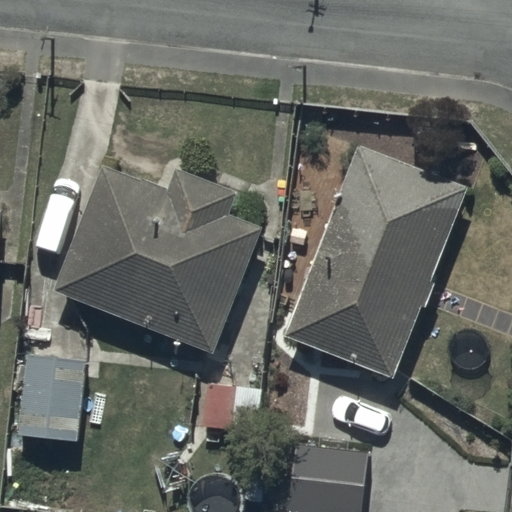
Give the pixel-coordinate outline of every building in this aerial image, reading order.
[(471,175),(361,134),(290,325),(399,365),(471,175)] [(107,152),(58,280),(220,343),(269,217),(235,204),(243,182),(180,157),(173,177),(107,152)] [(28,345),(21,425),(84,431),(91,351),(28,345)] [(267,381),(209,375),(206,420),(262,425),(267,381)] [(369,511),(373,444),(298,441),(296,510),(356,511),(369,511)]
